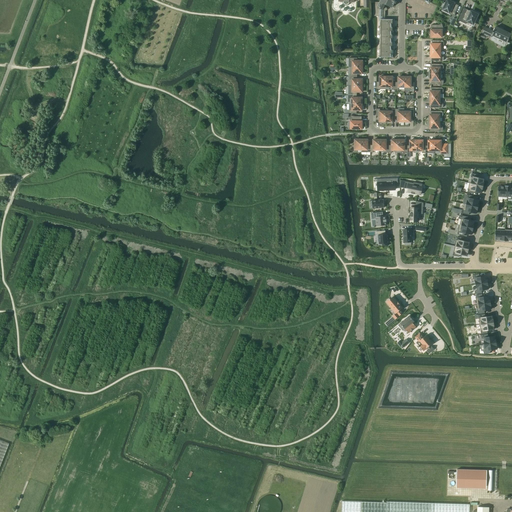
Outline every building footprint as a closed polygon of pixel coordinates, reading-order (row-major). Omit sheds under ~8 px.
[(381,0),(381,2),(373,2),(373,16),(376,16),(379,16),(380,16),(382,16),(385,16),(385,11),(385,9),(386,8),(384,5),(385,4),(392,8),(395,0),(381,0)] [(455,12),(459,5),(456,4),(455,4),(455,5),(454,4),(454,3),(453,3),(452,2),(452,1),(451,1),(450,0),(449,1),(447,0),(446,3),(443,2),(441,6),(444,7),(443,10),(449,13),(449,14),(450,14),(450,15),(455,16),(455,12)] [(463,16),(461,19),(464,22),(465,21),(466,22),(467,21),(473,24),(478,15),(476,14),(476,13),(476,12),(475,12),(474,12),(473,12),(471,11),(471,12),(470,11),(467,9),(463,16)] [(442,37),(442,31),(443,30),(443,29),(444,29),(444,28),(443,28),(442,24),(438,25),(431,25),(431,28),(431,29),(432,29),(432,30),(431,30),(431,31),(430,32),(430,33),(430,34),(430,35),(431,36),(431,37),(442,37)] [(482,34),(480,37),(484,39),(485,38),(487,36),(488,37),(488,36),(491,37),(492,35),(507,43),(508,40),(509,40),(510,37),(511,34),(502,30),(502,29),(502,30),(500,29),(496,27),(494,32),(493,31),(493,32),(491,31),(491,30),(485,27),(482,34)] [(441,47),(443,45),(443,44),(443,43),(443,42),(442,41),(441,41),(431,41),(431,44),(431,47),(430,47),(430,48),(429,49),(429,50),(429,51),(440,51),(440,47),(441,47)] [(392,50),(391,50),(381,50),(381,57),(380,57),(391,58),(391,54),(392,54),(392,50)] [(443,56),(441,55),(440,55),(440,51),(429,51),(429,52),(429,53),(430,54),(430,55),(431,55),(431,58),(431,61),(441,61),(442,61),(443,60),(443,59),(443,58),(443,57),(443,56)] [(349,58),(349,67),(350,67),(352,67),(362,67),(362,66),(363,66),(363,62),(362,62),(362,61),(357,61),(357,58),(350,58),(349,58)] [(441,70),(443,69),(443,68),(443,67),(443,66),(443,65),(442,65),(441,64),(431,64),(431,68),(430,70),(430,71),(429,71),(429,72),(429,73),(429,74),(440,74),(440,70),(441,70)] [(363,73),(363,69),(362,69),(362,67),(350,67),(350,76),(357,77),(357,74),(362,74),(362,73),(363,73)] [(442,80),(441,79),(440,79),(440,74),(429,74),(429,75),(429,76),(429,77),(429,78),(430,78),(430,81),(431,81),(431,84),(431,85),(441,85),(442,84),(443,83),(443,82),(443,81),(442,80)] [(348,76),(348,86),(350,86),(351,86),(362,86),(362,84),(363,84),(363,81),(362,81),(362,80),(357,80),(357,77),(350,76),(348,76)] [(376,82),(376,89),(380,89),(386,89),(386,77),(384,77),(384,76),(381,76),(381,77),(380,77),(380,82),(376,82)] [(395,90),(395,82),(392,82),(392,77),(391,77),(391,76),(388,76),(388,77),(386,77),(386,89),(387,89),(388,89),(389,89),(390,88),(392,88),(392,90),(395,90)] [(404,87),(405,77),(403,77),(403,76),(399,76),(399,77),(398,77),(398,82),(395,82),(395,90),(399,90),(399,87),(404,87)] [(414,90),(414,82),(411,82),(411,77),(410,77),(410,76),(406,76),(406,77),(405,77),(404,87),(404,90),(405,90),(406,89),(407,89),(408,88),(410,88),(410,90),(414,90)] [(348,86),(348,95),(349,95),(357,95),(357,92),(362,92),(362,91),(363,91),(363,87),(362,87),(362,86),(351,86),(350,86),(348,86)] [(441,94),(442,92),(443,92),(443,91),(443,90),(442,89),(442,88),(441,88),(431,87),(431,88),(431,91),(430,91),(430,94),(429,94),(429,95),(429,96),(428,97),(428,98),(440,98),(440,94),(441,94)] [(349,95),(349,98),(352,98),(352,104),(362,104),(362,103),(363,103),(363,99),(362,99),(362,98),(357,98),(357,95),(349,95)] [(442,103),(441,102),(440,102),(440,98),(428,98),(428,99),(429,99),(429,100),(429,101),(430,102),(430,105),(431,105),(431,108),(430,108),(440,108),(441,108),(442,107),(443,106),(443,105),(443,104),(442,103)] [(363,109),(363,106),(362,106),(362,104),(352,104),(350,104),(350,106),(350,107),(351,107),(351,108),(351,110),(349,110),(349,113),(357,113),(357,110),(362,110),(362,109),(363,109)] [(386,122),(386,112),(380,111),(380,109),(376,109),(376,116),(380,116),(379,121),(380,122),(384,122),(386,122)] [(395,116),(395,109),(392,109),(392,111),(390,111),(389,110),(387,109),(386,109),(386,112),(386,122),(387,122),(391,122),(392,122),(392,116),(395,116)] [(404,122),(404,112),(398,112),(398,109),(395,109),(395,116),(398,116),(398,122),(399,122),(399,123),(402,123),(402,122),(404,122)] [(414,117),(414,109),(410,109),(410,112),(404,112),(404,122),(406,122),(406,123),(409,123),(409,122),(410,122),(410,117),(414,117)] [(440,117),(442,116),(442,115),(443,114),(442,113),(442,112),(441,112),(440,111),(430,111),(431,111),(430,115),(430,117),(429,117),(429,118),(428,119),(428,120),(428,121),(439,121),(439,117),(440,117)] [(362,123),(362,120),(362,117),(354,116),(351,115),(349,120),(350,120),(350,122),(351,122),(351,129),(362,129),(362,127),(363,126),(363,125),(363,124),(362,124),(362,123)] [(442,127),(440,126),(439,126),(439,121),(428,121),(428,122),(428,123),(429,124),(429,125),(430,125),(430,128),(430,131),(430,132),(440,132),(441,131),(442,131),(442,130),(442,129),(442,128),(442,127)] [(361,152),(361,140),(360,140),(360,139),(356,139),(356,140),(355,140),(355,145),(352,145),(352,152),(357,152),(357,150),(361,150),(361,152)] [(363,140),(361,140),(361,152),(367,152),(370,152),(370,145),(367,145),(367,140),(367,139),(363,139),(363,140)] [(380,150),(380,140),(378,140),(378,139),(374,139),(374,140),(373,140),(373,145),(370,145),(370,152),(374,152),(374,150),(380,150)] [(389,153),(389,145),(386,145),(386,140),(385,140),(385,139),(381,139),(381,140),(380,140),(380,150),(383,150),(384,152),(384,153),(389,153)] [(398,153),(398,140),(396,140),(396,139),(393,139),(393,140),(392,140),(392,145),(389,145),(389,153),(392,153),(392,151),(394,151),(395,152),(396,152),(397,153),(398,153)] [(407,153),(407,146),(404,146),(404,140),(403,140),(403,139),(400,139),(400,140),(398,140),(398,153),(399,153),(400,152),(401,152),(402,151),(404,151),(404,153),(407,153)] [(416,153),(416,140),(415,140),(411,140),(410,140),(410,146),(407,146),(407,153),(410,153),(410,151),(412,151),(413,152),(414,153),(415,153),(416,153)] [(425,153),(426,146),(422,146),(423,141),(422,140),(418,140),(416,140),(416,153),(417,153),(418,153),(419,152),(420,152),(422,152),(422,153),(425,153)] [(435,151),(435,141),(433,141),(433,140),(430,140),(430,141),(429,141),(429,146),(426,146),(425,153),(429,153),(429,152),(431,152),(432,153),(433,153),(434,153),(435,153),(435,151)] [(447,153),(447,145),(441,144),(441,141),(440,141),(440,140),(436,140),(436,141),(435,141),(435,151),(441,151),(441,152),(440,152),(440,153),(447,153)] [(472,174),(471,177),(473,177),(473,180),(472,180),(471,183),(483,186),(484,182),(483,182),(484,179),(477,178),(478,175),(472,174)] [(398,178),(377,179),(378,190),(395,189),(395,188),(398,188),(398,178)] [(405,181),(404,188),(407,189),(407,192),(411,193),(414,194),(414,193),(420,195),(422,187),(413,186),(413,183),(405,181)] [(469,183),(467,192),(473,194),(474,191),(481,192),(482,190),(483,186),(469,183)] [(498,186),(498,197),(507,198),(508,186),(504,186),(499,186),(498,186)] [(465,204),(478,207),(479,203),(478,203),(479,201),(472,199),(473,196),(467,195),(466,198),(467,198),(466,204),(465,204)] [(383,200),(372,201),(373,209),(384,208),(383,200)] [(411,208),(410,221),(418,221),(418,214),(423,214),(423,203),(416,201),(415,208),(413,208),(411,208)] [(465,204),(462,213),(469,215),(469,212),(476,213),(477,211),(478,207),(465,204)] [(382,213),(371,214),(372,220),(376,219),(376,226),(386,225),(385,216),(383,216),(382,213)] [(459,215),(459,218),(461,219),(460,225),(473,228),(474,224),(474,222),(467,220),(468,217),(459,215)] [(460,225),(458,234),(464,236),(464,233),(471,234),(472,232),(473,228),(460,225)] [(411,229),(403,230),(404,242),(412,242),(411,229)] [(495,230),(495,240),(501,240),(501,241),(500,241),(504,241),(505,230),(505,229),(505,231),(495,230)] [(385,231),(376,231),(377,236),(378,235),(379,244),(382,244),(382,246),(388,245),(387,234),(385,234),(385,231)] [(457,237),(455,246),(468,249),(469,245),(469,243),(463,241),(463,238),(457,237)] [(455,246),(453,255),(459,257),(460,254),(466,255),(467,253),(468,249),(455,246)] [(479,274),(473,275),(473,279),(474,278),(475,284),(487,283),(487,279),(486,276),(479,277),(479,274)] [(477,290),(475,291),(475,294),(482,293),(481,290),(488,289),(488,286),(487,283),(475,284),(475,285),(476,285),(476,288),(477,288),(477,290)] [(482,294),(475,295),(477,305),(490,303),(490,299),(489,296),(482,297),(482,294)] [(393,297),(387,302),(391,307),(391,308),(396,314),(392,316),(395,320),(403,313),(400,310),(403,308),(400,305),(397,301),(393,297)] [(490,303),(477,305),(478,314),(485,313),(484,310),(491,309),(491,306),(490,303)] [(485,314),(478,315),(480,325),(493,323),(493,319),(492,319),(492,316),(485,317),(485,314)] [(399,324),(399,325),(399,326),(402,330),(403,330),(404,330),(405,329),(408,333),(416,327),(413,323),(414,322),(409,316),(400,323),(399,324)] [(493,323),(480,325),(481,334),(487,333),(487,330),(494,329),(493,326),(494,326),(493,323)] [(420,333),(415,337),(419,342),(420,341),(422,344),(420,346),(420,347),(424,351),(427,348),(428,349),(427,350),(429,353),(434,349),(431,346),(431,347),(430,346),(433,343),(426,335),(424,337),(420,333)] [(488,334),(481,335),(482,338),(484,338),(484,341),(485,344),(484,344),(496,343),(496,339),(495,339),(495,336),(488,337),(488,334)] [(400,340),(397,343),(402,348),(409,343),(406,339),(402,342),(400,340)] [(485,350),(483,351),(484,354),(490,353),(490,350),(497,349),(496,346),(497,346),(496,343),(484,344),(485,350)] [(0,466),(9,443),(0,439),(0,466)] [(457,469),(456,485),(487,486),(487,470),(457,469)] [(488,511),(489,508),(477,507),(477,511),(469,511),(470,504),(386,501),(386,503),(341,501),(340,511),(488,511)]
